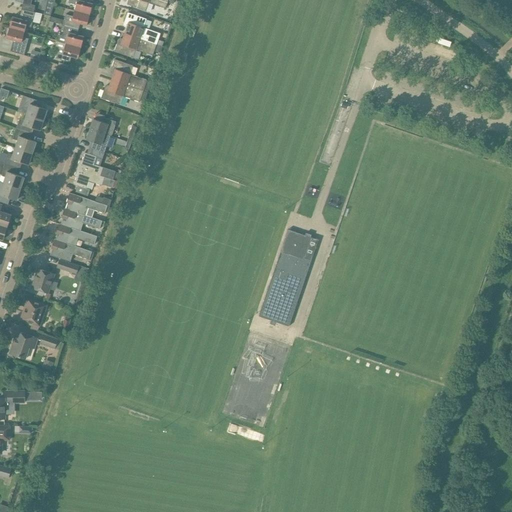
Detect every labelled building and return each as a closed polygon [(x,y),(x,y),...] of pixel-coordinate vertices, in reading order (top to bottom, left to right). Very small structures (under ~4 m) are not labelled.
[(31,0),(15,0),(15,1),(23,3),(21,9),(33,12),(35,5),(30,4),(31,0)] [(74,11),(90,15),(92,4),(85,3),(86,0),(68,0),(68,3),(76,5),(74,11)] [(165,9),(168,0),(128,0),(127,5),(145,11),(148,3),(165,9)] [(12,17),(9,28),(24,32),(26,26),(31,28),(35,13),(33,12),(21,9),(19,19),(12,17)] [(90,15),(74,11),(73,17),(65,15),(63,26),(64,26),(78,30),(80,24),(87,26),(90,15)] [(157,45),(162,47),(164,42),(158,40),(160,34),(143,28),(146,19),(128,13),(123,25),(124,27),(126,28),(124,34),(157,45)] [(77,35),(78,30),(64,26),(62,36),(59,35),(57,41),(65,44),(81,48),(84,37),(77,35)] [(23,38),(24,32),(9,28),(6,39),(13,40),(10,52),(24,55),(28,39),(23,38)] [(153,56),(155,51),(157,45),(124,34),(122,39),(120,39),(118,40),(114,52),(133,58),(136,50),(153,56)] [(440,38),(438,43),(449,47),(451,42),(440,38)] [(65,44),(57,41),(56,48),(58,49),(56,59),(69,63),(71,57),(78,59),(81,48),(65,44)] [(113,75),(111,80),(147,93),(148,92),(152,83),(147,81),(130,75),(133,66),(114,60),(110,72),(111,74),(113,75)] [(149,68),(148,72),(149,75),(154,77),(156,70),(149,68)] [(144,102),(147,93),(111,80),(109,86),(107,85),(105,86),(101,98),(119,105),(122,97),(139,102),(140,100),(144,102)] [(20,105),(18,111),(26,114),(43,120),(47,110),(38,107),(40,102),(26,97),(23,107),(20,105)] [(18,124),(16,128),(16,129),(22,130),(27,132),(29,132),(30,132),(31,127),(40,130),(43,120),(26,114),(24,120),(19,119),(18,124)] [(110,136),(111,136),(116,122),(114,121),(105,118),(103,123),(93,119),(90,129),(110,136)] [(14,133),(12,139),(13,139),(17,141),(15,148),(32,154),(36,142),(20,137),(22,130),(16,129),(16,128),(14,133)] [(90,129),(86,140),(91,142),(89,147),(104,153),(106,146),(110,136),(90,129)] [(102,159),(104,153),(89,147),(89,148),(87,154),(85,153),(82,161),(80,160),(77,168),(100,175),(118,181),(116,187),(117,188),(120,182),(118,181),(121,174),(103,167),(94,164),(97,157),(102,159)] [(8,153),(4,164),(10,166),(17,168),(19,162),(28,166),(32,154),(15,148),(13,155),(8,153)] [(0,162),(0,174),(1,175),(5,176),(3,183),(20,189),(24,178),(15,174),(17,168),(10,166),(4,164),(0,162)] [(100,175),(77,168),(74,177),(76,177),(74,185),(78,187),(76,192),(88,196),(89,190),(86,189),(88,181),(102,186),(102,184),(112,188),(113,186),(116,187),(118,181),(100,175)] [(0,202),(2,203),(5,204),(5,203),(7,198),(16,201),(20,189),(3,183),(0,182),(0,202)] [(64,209),(102,221),(83,215),(85,207),(105,214),(107,206),(69,193),(66,203),(67,204),(66,209),(64,208),(64,209)] [(104,197),(101,203),(109,206),(111,200),(104,197)] [(0,225),(7,227),(11,216),(0,211),(0,210),(2,205),(0,204),(0,225)] [(59,224),(97,237),(97,236),(77,230),(80,223),(100,229),(102,221),(64,209),(61,218),(62,219),(60,224),(59,224)] [(54,239),(92,252),(72,245),(75,238),(94,245),(97,237),(59,224),(56,234),(57,234),(55,240),(54,239)] [(260,311),(258,316),(263,318),(289,327),(311,260),(304,257),(305,255),(304,255),(311,235),(306,233),(305,235),(299,233),(288,230),(260,311)] [(89,260),(92,252),(54,239),(51,249),(52,250),(50,255),(70,262),(73,254),(89,260)] [(78,266),(59,260),(57,268),(76,274),(85,277),(88,268),(79,265),(78,266)] [(55,275),(38,269),(35,276),(37,277),(36,280),(34,280),(31,288),(48,294),(55,275)] [(37,302),(27,299),(20,320),(30,323),(39,326),(46,306),(37,302)] [(71,320),(65,318),(61,328),(67,330),(71,320)] [(18,332),(16,331),(9,353),(18,356),(25,359),(29,347),(34,348),(37,338),(28,335),(18,332)] [(62,340),(43,334),(40,344),(59,350),(62,340)] [(42,367),(51,370),(54,363),(45,360),(42,367)] [(24,403),(24,391),(7,392),(7,399),(0,398),(0,419),(5,419),(5,414),(15,414),(14,403),(24,403)] [(0,426),(0,450),(0,440),(9,440),(10,427),(0,426)] [(11,469),(0,465),(0,476),(8,478),(11,469)]
